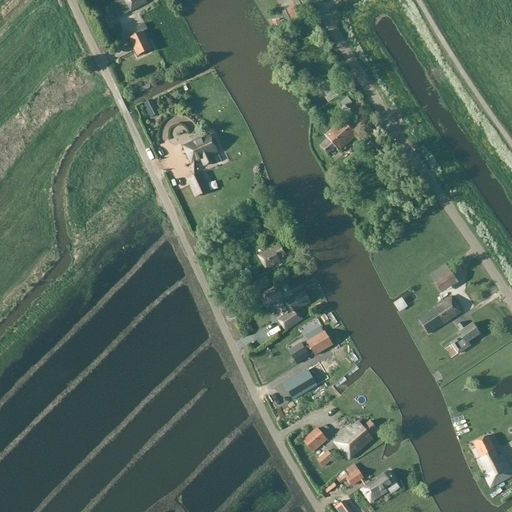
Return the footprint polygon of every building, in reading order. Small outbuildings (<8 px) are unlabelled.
[(121,0),(108,7),(116,21),(147,3),(145,1),(146,0),(121,0)] [(300,17),(295,6),(283,12),(288,23),(300,17)] [(143,33),(129,40),(138,57),(152,50),(143,33)] [(347,98),(339,104),(344,110),(352,104),(347,98)] [(144,104),(151,118),(159,114),(152,100),(144,104)] [(329,140),(321,147),(328,155),(336,148),(339,152),(360,133),(347,118),(326,137),(329,140)] [(212,140),(210,136),(184,147),(192,165),(201,160),(205,167),(214,163),(211,156),(218,153),(216,148),(218,146),(215,140),(212,140)] [(376,139),(366,148),(377,160),(386,151),(376,139)] [(188,180),(196,198),(205,194),(197,175),(188,180)] [(279,260),(286,256),(280,246),(259,257),(267,270),(280,262),(279,260)] [(457,283),(446,266),(430,277),(441,293),(457,283)] [(257,294),(272,286),(266,277),(252,285),(257,294)] [(268,307),(283,299),(277,287),(262,296),(268,307)] [(281,324),(286,332),(303,320),(296,311),(311,304),(305,292),(285,303),(292,315),(285,320),(286,321),(281,324)] [(430,312),(430,313),(419,321),(428,335),(462,312),(452,297),(430,312)] [(462,323),(458,327),(461,332),(459,334),(461,337),(451,344),(458,355),(471,346),(468,343),(480,335),(473,324),(466,329),(462,323)] [(325,333),(307,343),(315,357),(333,346),(325,333)] [(289,351),(292,356),(304,349),(301,344),(289,351)] [(304,349),(292,356),(297,366),(310,358),(305,349),(304,349)] [(332,354),(313,363),(320,375),(338,366),(332,354)] [(293,401),(317,387),(307,371),(284,385),(293,401)] [(363,381),(357,373),(348,380),(354,388),(363,381)] [(335,443),(350,460),(373,441),(370,437),(378,431),(370,422),(363,428),(359,423),(335,443)] [(317,429),(303,442),(313,453),(327,440),(317,429)] [(491,488),(511,477),(511,474),(502,455),(498,457),(488,437),(473,444),(481,459),(477,460),(491,488)] [(334,459),(328,452),(317,461),(323,468),(334,459)] [(364,479),(355,465),(335,478),(340,485),(347,480),(352,488),(364,479)] [(396,484),(389,472),(361,491),(370,504),(389,492),(387,490),(396,484)] [(336,511),(340,511),(348,506),(342,499),(333,507),(336,511)]
